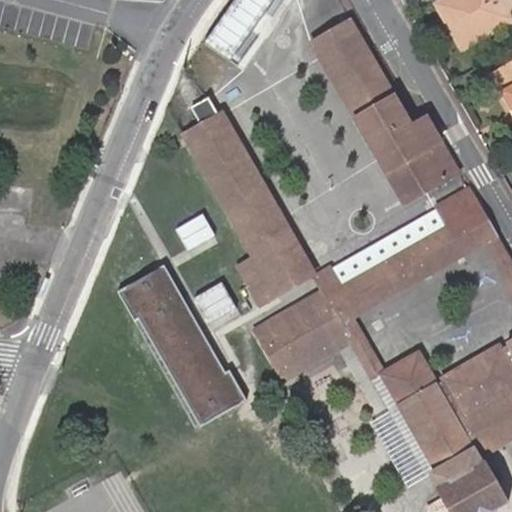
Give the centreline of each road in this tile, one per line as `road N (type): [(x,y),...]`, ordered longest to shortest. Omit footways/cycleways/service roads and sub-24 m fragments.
road 1 (secondary): [(198,0),(36,355)]
road 2 (residential): [(378,0),(511,229)]
